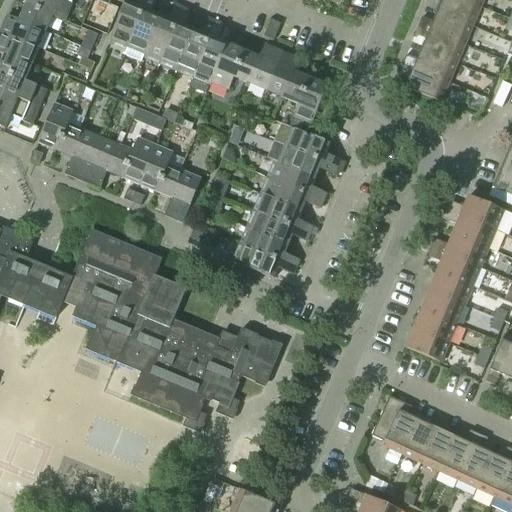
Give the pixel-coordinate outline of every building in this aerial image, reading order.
[(63,23),(71,4),(60,0),(27,0),(26,5),(39,10),(32,27),(48,34),(49,31),(46,30),(51,18),(63,23)] [(126,48),(146,0),(137,0),(136,3),(140,5),(139,9),(124,3),(108,41),(126,48)] [(140,63),(143,55),(158,17),(145,12),(147,8),(151,9),(155,0),(146,0),(126,48),(126,49),(123,56),(140,63)] [(472,28),(480,9),(459,0),(441,0),(436,13),(472,28)] [(459,0),(480,9),(483,0),(459,0)] [(39,10),(26,5),(19,21),(7,16),(0,32),(0,34),(37,50),(44,35),(47,36),(48,34),(32,27),(39,10)] [(159,62),(181,9),(174,6),(169,17),(173,19),(172,23),(158,17),(143,55),(159,62)] [(176,69),(191,32),(178,26),(180,22),(184,24),(189,13),(181,9),(159,62),(176,69)] [(464,46),(472,28),(436,13),(432,23),(421,18),(417,27),(464,46)] [(192,76),(215,24),(207,20),(203,31),(207,34),(205,37),(191,32),(176,69),(192,76)] [(266,29),(276,33),(279,25),(270,21),(266,29)] [(210,83),(226,46),(212,40),(213,36),(218,38),(222,27),(215,24),(192,76),(210,83)] [(456,65),(464,46),(417,27),(414,36),(425,41),(421,50),(456,65)] [(273,42),(274,38),(276,33),(266,29),(263,38),(273,42)] [(83,40),(93,44),(97,36),(87,32),(83,40)] [(31,65),(37,50),(0,34),(0,54),(4,57),(0,66),(0,74),(10,78),(17,62),(34,69),(35,67),(31,65)] [(80,48),(90,52),(93,44),(83,40),(80,48)] [(237,66),(242,52),(226,46),(210,83),(228,91),(233,79),(245,84),(244,87),(246,88),(252,72),(237,66)] [(265,92),(281,54),(264,46),(258,59),(242,52),(237,66),(252,72),(246,88),(248,89),(250,86),(265,92)] [(76,57),(86,61),(90,52),(80,48),(76,57)] [(448,85),(456,65),(421,50),(416,61),(405,56),(401,65),(448,85)] [(310,80),(294,74),(299,61),(281,54),(265,92),(281,99),(279,102),(282,103),(289,87),(305,93),(310,80)] [(46,92),(24,82),(29,70),(33,71),(34,69),(17,62),(10,78),(0,74),(0,92),(39,109),(46,92)] [(440,104),(448,85),(401,65),(398,74),(409,78),(405,89),(440,104)] [(311,125),(327,87),(310,80),(305,93),(289,87),(282,103),(284,104),(285,101),(297,106),(288,128),(290,129),(299,133),(301,129),(296,127),(299,120),(311,125)] [(32,127),(39,109),(0,92),(0,128),(4,130),(9,117),(32,127)] [(79,131),(67,126),(72,113),(53,106),(38,144),(55,151),(61,138),(76,145),(83,128),(81,127),(79,131)] [(299,120),(296,127),(301,129),(308,132),(311,125),(299,120)] [(83,177),(99,139),(84,133),(85,129),(83,128),(76,145),(61,138),(55,151),(71,158),(63,176),(75,181),(77,175),(83,177)] [(328,145),(307,136),(299,133),(290,129),(283,147),(336,169),(339,161),(329,157),(326,161),(322,160),(328,145)] [(112,159),(119,143),(116,142),(115,145),(99,139),(83,177),(89,180),(87,186),(99,191),(106,172),(122,179),(127,166),(112,159)] [(138,186),(154,147),(137,140),(131,152),(119,148),(121,144),(119,143),(112,159),(127,166),(122,179),(138,186)] [(511,146),(509,145),(491,189),(511,197),(511,195),(511,146)] [(179,172),(167,167),(172,155),(154,147),(138,186),(155,193),(161,180),(176,186),(183,170),(180,169),(179,172)] [(336,169),(283,147),(276,164),(314,179),(320,166),(323,167),(322,172),(333,177),(336,169)] [(38,165),(42,156),(34,152),(30,162),(38,165)] [(314,179),(276,164),(269,180),(323,202),(326,195),(315,190),(312,195),(309,193),(314,179)] [(184,219),(200,181),(183,174),(185,171),(183,170),(176,186),(161,180),(155,193),(171,199),(163,217),(175,222),(177,216),(184,219)] [(323,202),(269,180),(262,197),(300,213),(306,199),(310,200),(309,205),(319,210),(323,202)] [(131,204),(135,194),(127,191),(123,200),(131,204)] [(139,207),(143,197),(135,194),(131,204),(139,207)] [(300,213),(262,197),(255,213),(283,225),(308,235),(311,228),(301,223),(300,225),(299,228),(295,227),(300,213)] [(495,232),(503,212),(468,197),(463,208),(448,202),(445,211),(495,232)] [(495,232),(445,211),(441,220),(456,226),(452,235),(488,249),(495,232)] [(308,235),(283,225),(255,213),(248,230),(287,246),(293,232),(296,233),(295,238),(306,242),(308,235)] [(281,260),(287,246),(248,230),(242,247),(295,269),(298,262),(287,257),(285,262),(281,260)] [(185,290),(154,277),(147,274),(153,258),(90,232),(71,279),(47,269),(25,260),(31,244),(17,238),(14,246),(0,239),(0,232),(0,231),(0,298),(1,297),(55,319),(65,296),(79,302),(73,317),(96,327),(86,350),(140,373),(131,396),(185,419),(182,426),(199,433),(206,417),(198,413),(204,399),(218,405),(215,413),(232,420),(238,403),(231,400),(240,378),(263,388),(280,347),(240,331),(233,346),(173,321),(182,298),(185,290)] [(479,269),(488,249),(452,235),(448,246),(433,240),(429,249),(479,269)] [(295,269),(242,247),(235,265),(272,280),(279,265),(282,267),(281,272),(292,276),(295,269)] [(472,288),(479,269),(429,249),(425,257),(440,263),(436,273),(472,288)] [(464,307),(472,288),(436,273),(428,292),(464,307)] [(456,326),(464,307),(428,292),(420,311),(456,326)] [(502,324),(506,314),(496,310),(492,319),(502,324)] [(448,345),(456,326),(420,311),(413,330),(448,345)] [(498,333),(502,324),(492,319),(488,329),(498,333)] [(440,364),(448,345),(413,330),(404,349),(440,364)] [(509,380),(511,371),(511,339),(504,336),(485,383),(494,387),(499,376),(509,380)] [(487,361),(491,351),(481,347),(477,357),(487,361)] [(483,370),(487,361),(477,357),(473,366),(483,370)] [(401,456),(417,421),(408,417),(410,413),(402,409),(404,405),(388,398),(371,437),(384,443),(382,447),(401,456)] [(420,465),(436,430),(417,421),(401,456),(420,465)] [(438,473),(454,438),(436,430),(420,465),(438,473)] [(457,481),(478,436),(469,432),(464,443),(454,438),(438,473),(457,481)] [(475,490),(491,455),(481,450),(486,440),(478,436),(457,481),(475,490)] [(494,498),(511,458),(511,451),(506,449),(501,460),(491,455),(475,490),(494,498)] [(511,506),(511,458),(494,498),(511,506)] [(401,503),(406,493),(396,489),(391,499),(401,503)] [(400,511),(401,511),(350,491),(346,500),(361,506),(358,511),(400,511)] [(272,511),(275,506),(239,492),(230,511),(272,511)] [(411,507),(415,497),(406,493),(401,503),(411,507)]
